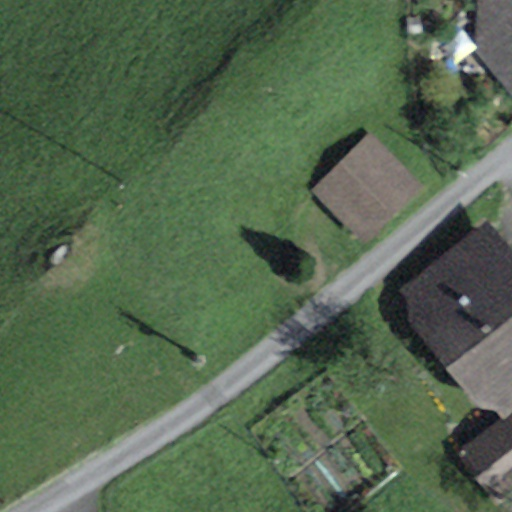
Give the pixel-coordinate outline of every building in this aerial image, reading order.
[(511,0),(478,0),(475,43),(511,88),(511,0)] [(365,225),(408,183),(366,140),(323,182),(365,225)] [(418,319),(444,353),(511,298),(511,268),(482,231),(413,285),(431,308),(418,319)] [(511,395),(511,298),(444,353),(475,392),(489,381),(505,401),(511,395)] [(511,430),(471,464),(495,494),(511,480),(511,430)]
